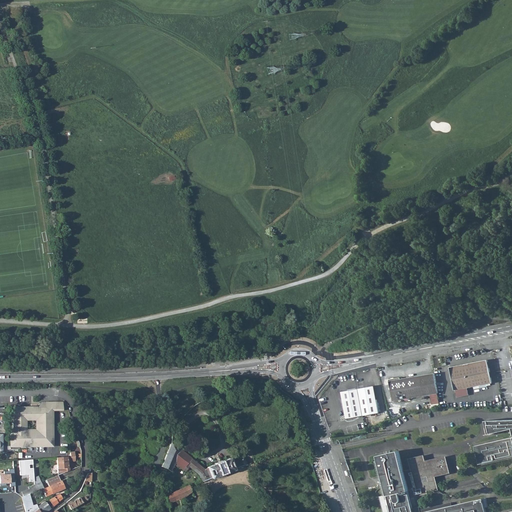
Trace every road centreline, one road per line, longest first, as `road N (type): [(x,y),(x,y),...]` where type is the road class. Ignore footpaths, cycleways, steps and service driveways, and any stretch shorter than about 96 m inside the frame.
road 1 (track): [(67,324),(40,139),(0,23)]
road 2 (secondary): [(0,378),(240,368)]
road 3 (unknown): [(511,413),(419,421),(326,449)]
road 4 (track): [(186,167),(134,147),(70,104),(53,65)]
road 5 (secondary): [(347,364),(509,331)]
